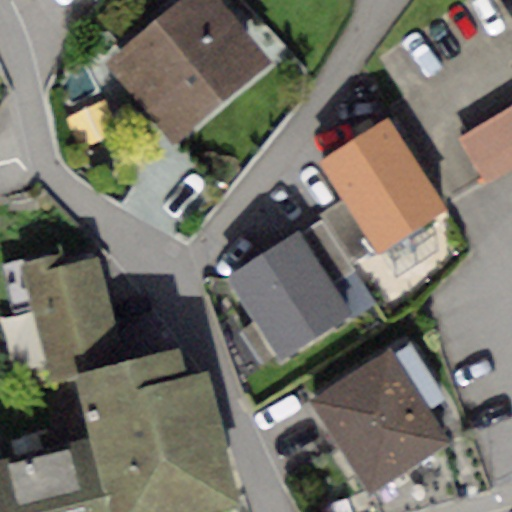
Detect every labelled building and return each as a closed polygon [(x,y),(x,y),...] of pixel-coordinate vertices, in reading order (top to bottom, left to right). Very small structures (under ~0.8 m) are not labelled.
[(216,0),(179,0),(105,63),(172,142),(268,61),(216,0)] [(511,107),(458,139),(485,185),(511,169),(511,107)] [(388,117),(318,159),(343,199),(373,248),(374,251),(443,209),(388,117)] [(343,199),(318,214),(321,218),(348,264),(373,248),(343,199)] [(321,218),(300,230),(334,286),(355,273),(348,264),(321,218)] [(300,230),(229,273),(280,358),(351,315),(334,286),(300,230)] [(95,244),(24,260),(48,365),(119,349),(95,244)] [(5,318),(16,368),(45,361),(34,311),(5,318)] [(72,373),(82,411),(107,511),(219,511),(241,506),(207,371),(186,377),(179,346),(72,373)] [(389,350),(307,401),(363,493),(446,442),(389,350)] [(107,511),(82,411),(0,430),(0,511),(107,511)]
